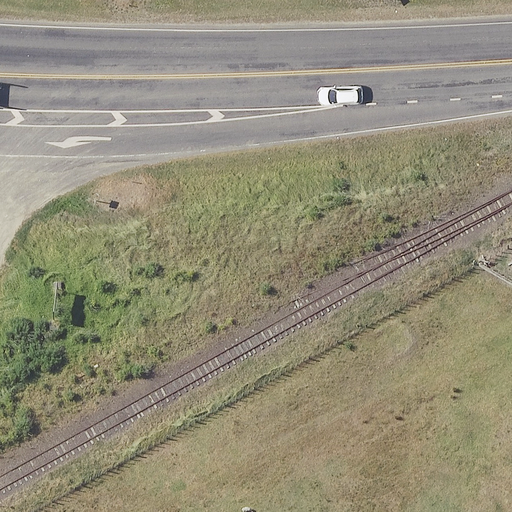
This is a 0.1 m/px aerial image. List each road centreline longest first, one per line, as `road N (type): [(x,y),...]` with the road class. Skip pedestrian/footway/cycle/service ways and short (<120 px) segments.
road 1 (trunk): [(511,58),(355,68),(0,68)]
road 2 (unknown): [(355,68),(236,154),(92,189),(0,192)]
